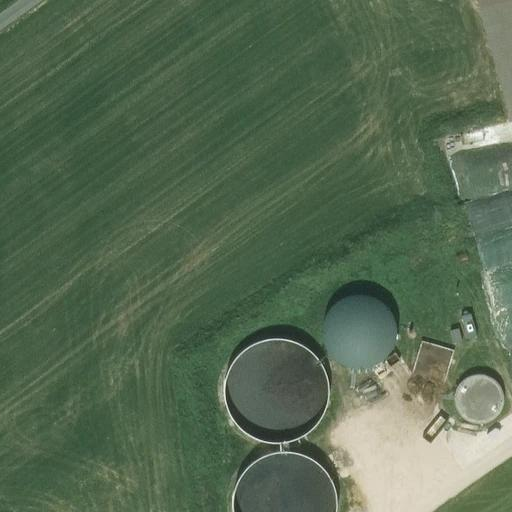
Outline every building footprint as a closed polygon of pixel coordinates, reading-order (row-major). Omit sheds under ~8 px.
[(477,0),(480,10),(506,3),(504,0),(477,0)] [(511,0),(506,3),(480,10),(511,122),(511,121),(511,0)] [(511,264),(483,272),(494,314),(511,309),(511,264)] [(352,369),(364,369),(375,366),(385,359),(391,349),(395,338),(395,326),(391,315),(385,306),(376,299),(365,296),(354,295),(342,299),(333,305),(325,315),(321,326),(321,337),(324,349),(331,358),(341,365),(352,369)] [(470,315),(461,317),(467,341),(476,338),(470,315)] [(425,340),(413,374),(444,384),(455,350),(425,340)] [(232,420),(241,431),(253,438),(266,443),(280,443),(294,440),(306,434),(316,424),(323,412),(327,397),(327,382),(321,367),(312,355),(299,346),(284,341),(268,341),(253,345),(240,354),(231,365),(226,379),(224,393),(226,407),(232,420)] [(460,420),(500,421),(500,376),(461,375),(460,420)] [(334,511),(335,500),(331,485),(323,472),(312,462),(298,456),(283,454),(268,456),(254,463),(243,473),(236,485),(232,497),(232,511),(334,511)]
